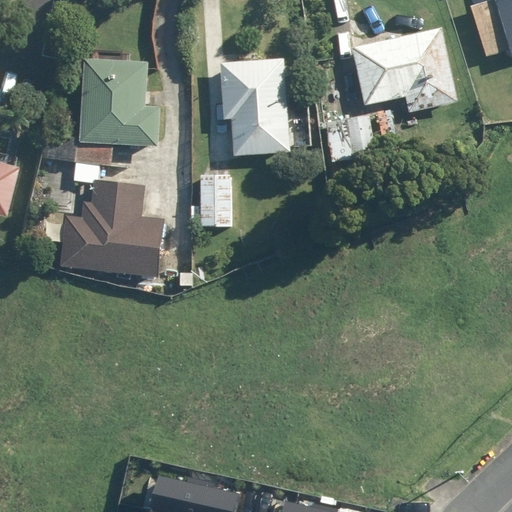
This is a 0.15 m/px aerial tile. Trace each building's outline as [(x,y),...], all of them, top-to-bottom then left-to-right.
[(511,0),(498,0),(511,44),(511,0)] [(441,29),(355,49),(370,118),(457,98),(441,29)] [(149,109),(151,63),(86,59),(81,144),(161,149),(164,110),(149,109)] [(229,157),(292,152),(286,62),(223,65),(229,157)] [(368,118),(329,125),(336,163),(375,156),(368,118)] [(101,168),(115,169),(116,151),(82,148),(81,166),(101,168)] [(0,214),(7,216),(18,170),(0,166),(0,214)] [(203,207),(195,207),(195,223),(203,223),(203,228),(233,228),(233,178),(204,178),(203,207)] [(84,203),(84,218),(65,217),(64,268),(163,272),(164,220),(144,219),(145,186),(96,184),(95,204),(84,203)] [(511,251),(495,236),(457,275),(511,327),(511,251)] [(319,298),(267,284),(245,371),(296,384),(319,298)] [(43,295),(1,285),(0,287),(0,365),(24,372),(43,295)] [(89,350),(79,350),(80,408),(103,408),(103,427),(137,427),(135,311),(88,312),(89,350)] [(510,345),(471,316),(459,333),(497,362),(510,345)] [(409,384),(410,376),(390,372),(388,380),(329,370),(319,423),(410,439),(419,385),(409,384)] [(307,395),(266,385),(256,426),(297,436),(307,395)] [(255,405),(167,386),(155,440),(243,460),(255,405)] [(386,462),(345,453),(340,477),(381,485),(386,462)] [(99,511),(108,475),(51,462),(39,511),(99,511)] [(165,471),(157,506),(184,511),(239,511),(245,489),(165,471)] [(350,511),(290,498),(286,511),(350,511)]
